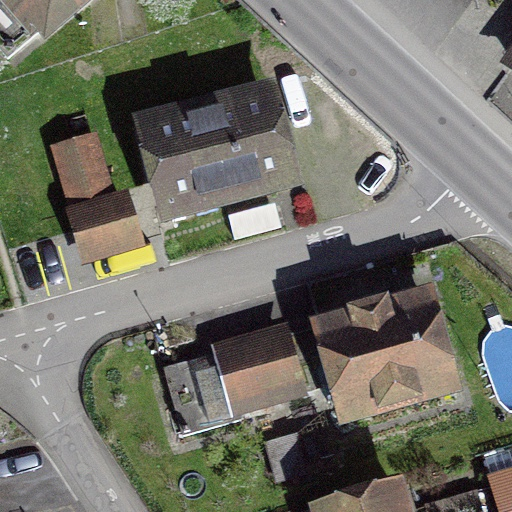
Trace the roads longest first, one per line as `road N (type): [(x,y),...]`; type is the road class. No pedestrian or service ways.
road 1 (residential): [(493,188),(418,226),(2,344)]
road 2 (secondary): [(291,0),(493,188)]
road 3 (residential): [(2,344),(114,511)]
